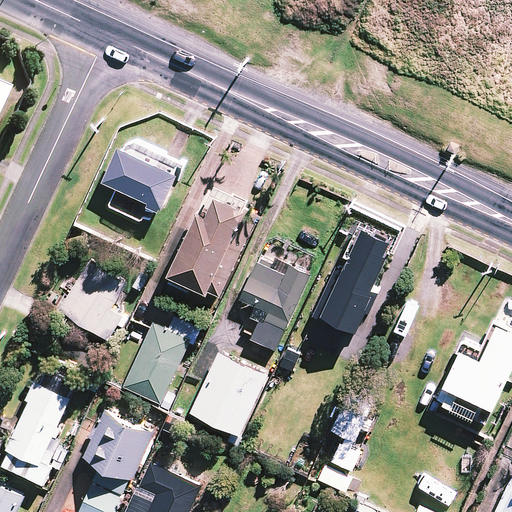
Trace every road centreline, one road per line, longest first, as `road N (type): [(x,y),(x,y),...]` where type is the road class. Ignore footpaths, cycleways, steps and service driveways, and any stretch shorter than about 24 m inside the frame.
road 1 (tertiary): [(107,34),(511,225)]
road 2 (residential): [(107,34),(0,266)]
